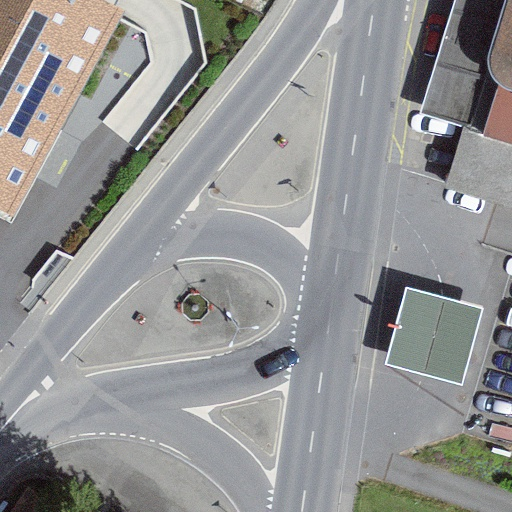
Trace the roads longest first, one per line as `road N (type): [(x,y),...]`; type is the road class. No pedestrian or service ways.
road 1 (secondary): [(371,0),(329,313)]
road 2 (tertiary): [(320,0),(133,248)]
road 3 (tertiary): [(86,405),(238,375),(327,324)]
road 4 (tertiary): [(329,313),(291,266),(258,248),(186,238),(133,248)]
road 5 (tertiary): [(86,405),(195,436),(274,511)]
road 6 (tertiary): [(133,248),(14,422)]
road 7 (secondary): [(327,324),(302,511)]
